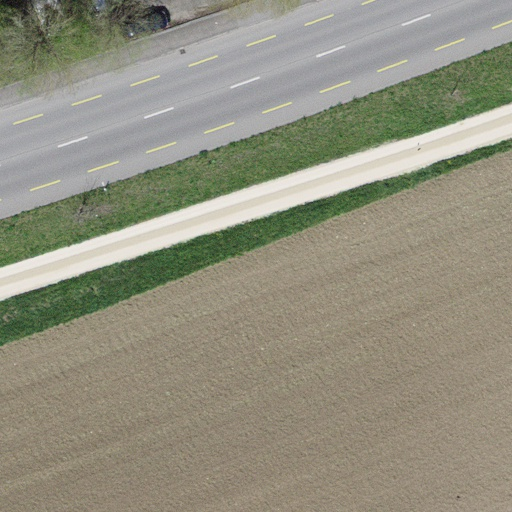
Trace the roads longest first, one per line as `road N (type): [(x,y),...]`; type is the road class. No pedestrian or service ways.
road 1 (track): [(511,118),(0,283)]
road 2 (primary): [(0,165),(470,0)]
